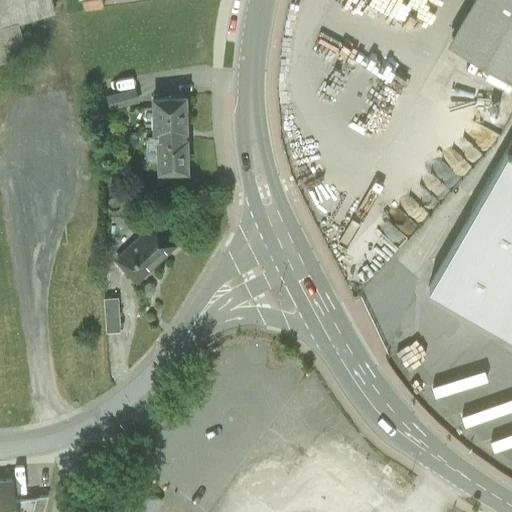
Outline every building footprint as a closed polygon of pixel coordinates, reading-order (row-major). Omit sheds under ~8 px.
[(0,0),(0,60),(27,52),(17,20),(55,9),(52,0),(0,0)] [(474,0),(449,43),(466,52),(496,0),(474,0)] [(511,0),(496,0),(466,52),(511,78),(511,0)] [(105,95),(109,110),(139,103),(136,88),(105,95)] [(185,95),(153,96),(154,130),(158,130),(185,129),(186,129),(185,95)] [(185,129),(158,130),(159,137),(158,137),(159,169),(187,169),(186,136),(184,136),(184,131),(185,130),(185,129)] [(511,154),(506,151),(428,287),(511,335),(511,154)] [(153,223),(116,259),(136,279),(173,243),(153,223)] [(118,297),(104,298),(106,332),(120,331),(118,297)] [(429,385),(432,394),(478,378),(475,369),(429,385)] [(491,445),(511,439),(511,429),(488,435),(491,445)] [(11,480),(0,481),(0,511),(15,511),(14,500),(11,480)] [(154,511),(163,500),(143,487),(136,496),(130,492),(116,511),(118,511),(154,511)] [(43,511),(48,495),(14,500),(15,511),(43,511)] [(372,511),(407,511),(384,495),(372,511)]
